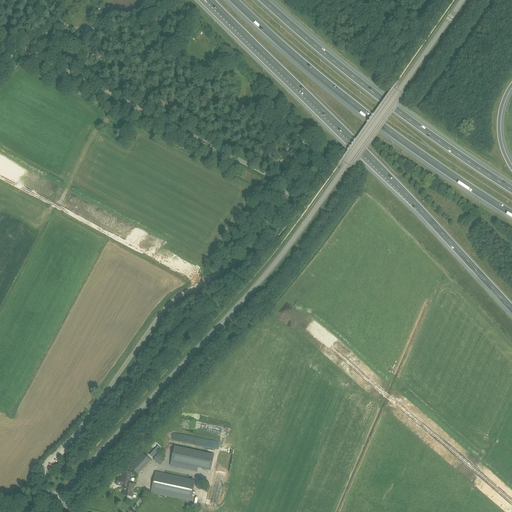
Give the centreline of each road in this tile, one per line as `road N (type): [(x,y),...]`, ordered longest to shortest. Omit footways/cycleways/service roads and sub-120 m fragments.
road 1 (unclassified): [(57,498),(42,477),(45,463),(164,311),(237,262),(286,193),(283,183),(27,51)]
road 2 (tertiary): [(57,498),(268,271),(462,0)]
road 3 (motorway): [(209,0),(511,310)]
road 4 (motorway): [(233,0),(358,108),(511,213)]
road 5 (motorway): [(511,190),(400,113),(263,0)]
